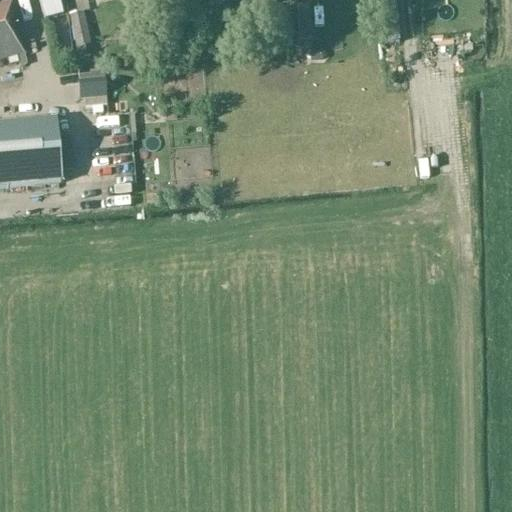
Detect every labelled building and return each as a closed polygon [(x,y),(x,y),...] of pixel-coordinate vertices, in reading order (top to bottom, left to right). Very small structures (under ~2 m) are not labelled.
[(373,0),(379,47),(394,45),(399,45),(397,17),(394,0),(373,0)] [(163,19),(160,5),(150,7),(152,20),(163,19)] [(0,62),(24,57),(20,44),(18,45),(12,21),(9,8),(0,10),(0,62)] [(182,28),(179,8),(166,10),(169,29),(182,28)] [(89,63),(86,49),(90,48),(83,14),(68,17),(79,67),(89,64),(89,63)] [(195,45),(194,32),(187,32),(188,45),(195,45)] [(55,123),(0,127),(0,191),(61,186),(55,123)]
